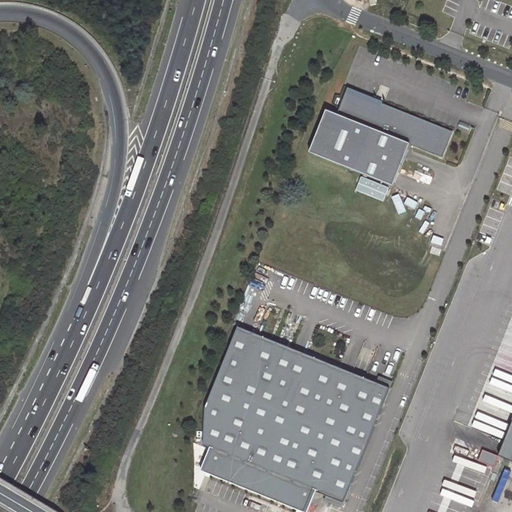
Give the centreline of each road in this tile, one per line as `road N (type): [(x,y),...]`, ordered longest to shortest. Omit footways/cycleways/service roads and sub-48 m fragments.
road 1 (motorway): [(15,511),(139,249),(223,0)]
road 2 (track): [(306,0),(271,70),(117,482),(123,511)]
road 3 (motorway): [(0,10),(69,30),(93,52),(113,92),(120,154),(86,308)]
road 4 (motorway): [(194,0),(147,156),(86,308)]
road 5 (residential): [(324,0),(511,81)]
road 6 (motorway): [(86,308),(0,485)]
